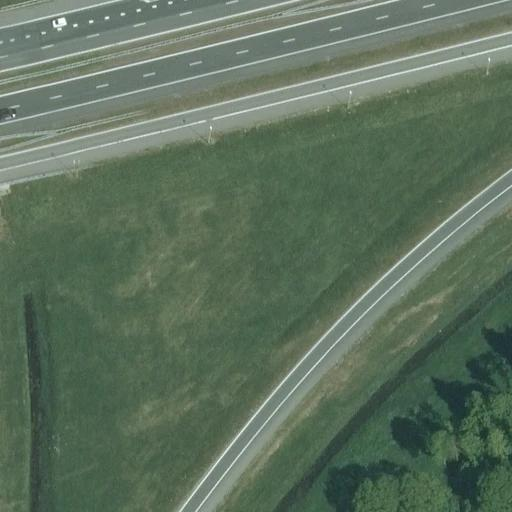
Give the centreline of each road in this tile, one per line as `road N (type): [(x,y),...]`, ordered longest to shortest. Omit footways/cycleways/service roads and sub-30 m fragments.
road 1 (motorway): [(0,164),(511,40)]
road 2 (motorway): [(0,110),(460,0)]
road 3 (motorway): [(188,511),(360,308),(511,181)]
road 4 (motorway): [(241,0),(0,57)]
